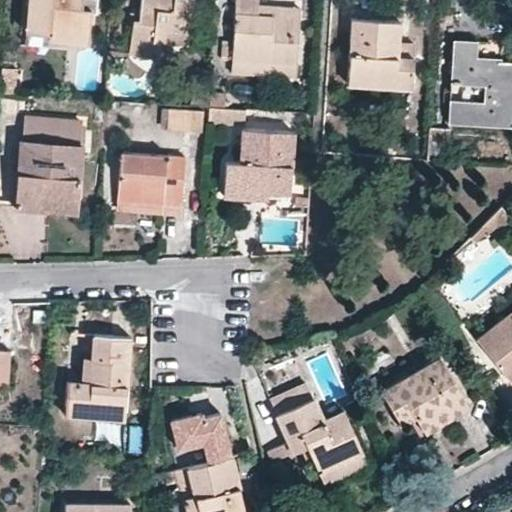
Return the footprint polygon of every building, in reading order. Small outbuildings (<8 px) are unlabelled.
[(97,11),(97,0),(31,0),(29,32),(52,33),(52,30),(90,32),(91,10),(97,11)] [(142,0),(139,19),(135,19),(131,54),(152,57),(154,41),(186,44),(191,0),(142,0)] [(298,63),(301,18),(258,15),(258,5),(258,0),(236,0),(234,41),(224,40),(223,58),(234,59),(298,63)] [(258,5),(258,15),(301,18),(301,8),(258,5)] [(401,22),(353,19),(349,83),(411,87),(414,58),(399,57),(400,45),(401,22)] [(90,42),(90,32),(52,30),(52,40),(90,42)] [(511,61),(477,58),(478,42),(456,41),(454,82),(484,84),(483,102),(452,100),(451,119),(511,124),(511,107),(511,61)] [(400,45),(399,57),(414,58),(415,47),(400,45)] [(234,59),(232,71),(297,76),(298,63),(234,59)] [(1,95),(17,96),(19,70),(3,69),(1,95)] [(211,92),(210,107),(226,108),(227,93),(211,92)] [(210,107),(210,123),(246,125),(246,109),(226,108),(210,107)] [(203,131),(204,111),(170,109),(169,129),(203,131)] [(81,120),(26,117),(24,139),(22,139),(18,192),(46,194),(46,198),(79,200),(83,144),(80,143),(81,120)] [(269,192),(289,192),(293,133),(245,130),(243,161),(228,161),(226,184),(269,186),(269,192)] [(182,204),(185,157),(122,152),(118,200),(182,204)] [(226,184),(226,196),(269,198),(269,192),(269,186),(226,184)] [(46,198),(46,194),(18,192),(17,207),(78,211),(79,200),(46,198)] [(182,214),(182,204),(118,200),(117,209),(182,214)] [(486,221),(491,226),(499,220),(507,230),(511,226),(511,218),(502,205),(486,221)] [(511,311),(479,338),(506,373),(511,367),(511,311)] [(113,416),(124,418),(129,338),(93,335),(90,383),(81,382),(68,381),(66,404),(113,407),(113,416)] [(93,335),(85,335),(81,382),(90,383),(93,335)] [(0,349),(0,384),(8,385),(10,351),(0,349)] [(417,415),(426,431),(469,405),(440,357),(383,391),(402,424),(417,415)] [(313,397),(307,385),(272,400),(278,413),(313,397)] [(309,446),(320,471),(364,450),(345,411),(323,419),(313,397),(278,413),(290,441),(295,451),(309,446)] [(113,416),(113,407),(66,404),(66,413),(113,416)] [(295,451),(290,441),(268,450),(273,461),(295,451)] [(229,457),(225,444),(198,451),(202,463),(229,457)] [(320,471),(326,484),(370,464),(364,450),(320,471)] [(245,511),(232,456),(229,457),(202,463),(198,451),(174,457),(187,511),(245,511)] [(130,511),(130,504),(66,503),(65,511),(130,511)]
